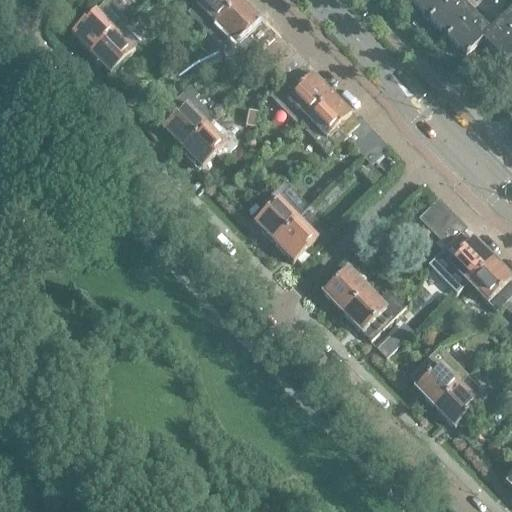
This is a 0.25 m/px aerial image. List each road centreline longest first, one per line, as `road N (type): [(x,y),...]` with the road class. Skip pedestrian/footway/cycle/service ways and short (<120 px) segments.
road 1 (residential): [(30,0),(19,39),(26,59),(277,313)]
road 2 (residential): [(468,511),(277,313)]
road 3 (residential): [(263,0),(422,168)]
road 4 (tertiary): [(450,141),(317,0)]
road 5 (residential): [(422,168),(511,261)]
